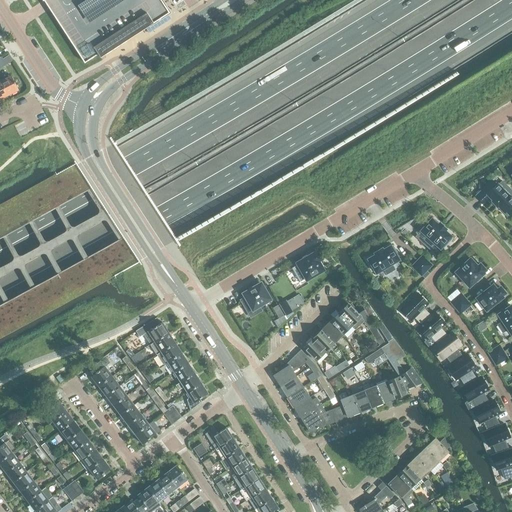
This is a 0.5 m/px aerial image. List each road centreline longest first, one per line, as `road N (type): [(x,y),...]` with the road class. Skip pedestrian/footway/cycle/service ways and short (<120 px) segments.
road 1 (motorway): [(0,300),(329,120),(511,3)]
road 2 (motorway): [(412,0),(0,243)]
road 3 (residential): [(418,171),(206,301)]
road 4 (residential): [(348,502),(417,430),(407,412),(309,447)]
road 5 (residential): [(478,227),(432,275),(433,287),(478,343),(511,406)]
road 6 (tertiary): [(95,110),(120,80),(245,0)]
road 7 (tertiary): [(226,0),(114,72),(83,105)]
road 8 (tertiary): [(83,105),(50,86),(0,7)]
road 9 (residential): [(221,406),(290,511)]
